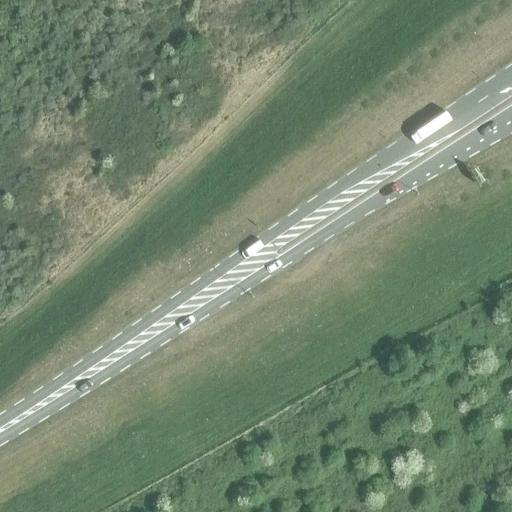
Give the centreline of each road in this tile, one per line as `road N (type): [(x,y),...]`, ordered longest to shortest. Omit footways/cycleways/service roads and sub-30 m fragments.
road 1 (primary): [(511,72),(269,240),(172,322)]
road 2 (primary): [(172,322),(511,119)]
road 3 (primary): [(0,427),(172,322)]
